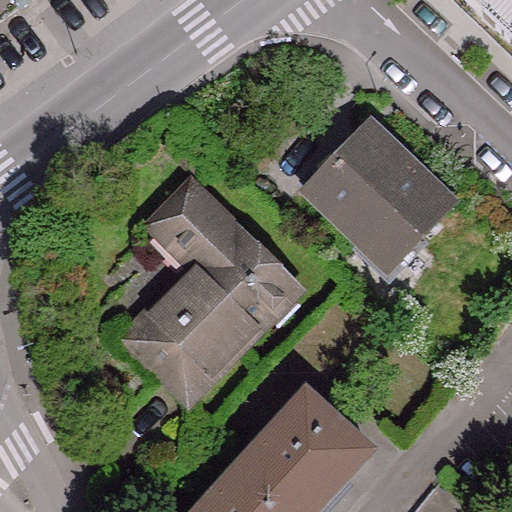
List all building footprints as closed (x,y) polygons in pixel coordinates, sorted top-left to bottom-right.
[(0,0),(0,8),(10,0),(0,0)] [(477,0),(488,11),(497,0),(477,0)] [(511,0),(497,0),(488,11),(511,33),(511,0)] [(448,209),(373,136),(311,201),(388,275),(448,209)] [(153,233),(194,277),(130,347),(190,403),(287,294),(189,198),(153,233)] [(376,459),(315,403),(213,511),(327,511),(376,461),(376,459)]
